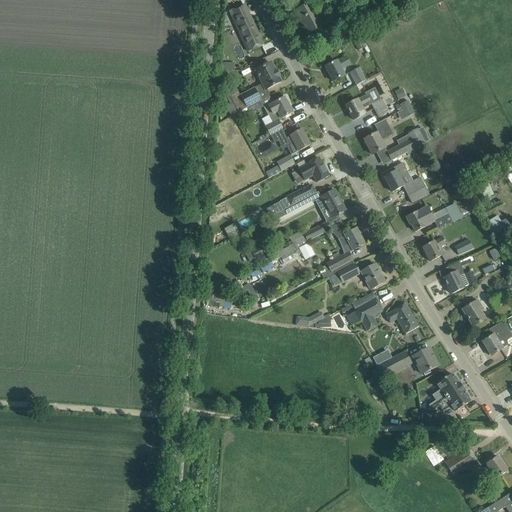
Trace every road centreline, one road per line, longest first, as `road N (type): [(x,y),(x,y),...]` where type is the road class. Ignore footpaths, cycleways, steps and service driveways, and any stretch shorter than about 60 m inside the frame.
road 1 (tertiary): [(174,511),(210,0)]
road 2 (residential): [(511,437),(410,276),(258,0)]
road 3 (track): [(507,431),(180,413)]
road 4 (track): [(0,404),(180,413)]
